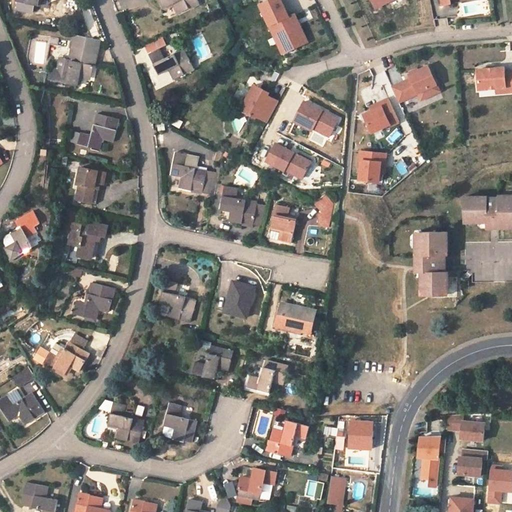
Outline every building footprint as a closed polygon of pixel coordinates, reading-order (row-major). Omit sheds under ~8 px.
[(161,0),(165,8),(175,3),(180,13),(201,3),(199,0),(161,0)] [(308,42),(296,11),(288,14),(282,0),(261,0),(258,1),(279,54),(308,42)] [(53,42),(62,45),(64,38),(55,36),(53,42)] [(62,57),(59,68),(57,80),(79,85),(82,73),(93,75),(97,57),(101,41),(79,36),(74,52),(72,60),(62,57)] [(161,49),(149,54),(160,75),(170,70),(174,79),(195,69),(186,49),(165,58),(161,49)] [(49,78),(57,80),(59,68),(52,66),(49,78)] [(412,79),(393,88),(400,103),(410,98),(407,91),(416,87),(422,101),(438,94),(434,87),(437,85),(429,67),(410,75),(412,79)] [(507,92),(511,91),(511,71),(507,72),(507,67),(479,69),(480,88),(507,87),(507,92)] [(280,101),(279,101),(268,96),(270,93),(261,89),(259,92),(252,88),(241,110),(256,118),(257,116),(268,122),(269,122),(280,101)] [(292,120),(329,138),(340,117),(303,98),(292,120)] [(392,127),(400,123),(389,100),(381,103),(383,107),(365,115),(373,133),(391,125),(392,127)] [(121,118),(98,112),(92,134),(82,131),(79,142),(101,148),(104,138),(115,141),(121,118)] [(273,143),(266,162),(303,177),(311,158),(273,143)] [(386,163),(387,154),(362,152),(361,161),(363,161),(361,181),(378,182),(379,173),(380,163),(386,163)] [(215,199),(220,177),(185,168),(187,158),(176,155),(171,177),(182,180),(180,191),(215,199)] [(403,158),(395,163),(402,175),(410,170),(403,158)] [(105,171),(80,166),(77,182),(79,183),(75,197),(90,201),(95,181),(100,182),(102,182),(105,171)] [(237,192),(225,189),(220,212),(232,215),(230,224),(251,230),(252,228),(259,230),(263,210),(256,208),(256,206),(236,201),(237,192)] [(326,195),(315,204),(326,219),(328,221),(332,220),(332,203),(326,195)] [(487,203),(464,204),(464,224),(470,224),(470,228),(487,227),(487,234),(511,232),(511,201),(498,202),(499,217),(488,218),(487,203)] [(498,202),(487,203),(488,218),(499,217),(498,202)] [(289,208),(278,205),(273,228),(283,230),(281,241),(293,244),(298,221),(287,218),(289,208)] [(6,241),(13,257),(33,246),(27,237),(38,231),(34,226),(41,222),(34,211),(16,220),(19,227),(12,232),(7,235),(6,237),(6,241)] [(107,228),(84,223),(82,227),(74,224),(70,244),(80,246),(79,255),(92,258),(97,236),(105,238),(107,228)] [(450,295),(449,277),(447,277),(433,277),(433,274),(434,274),(434,265),(432,265),(432,261),(434,261),(446,261),(449,261),(447,239),(440,238),(422,239),(422,244),(416,243),(416,263),(416,278),(422,278),(423,301),(429,301),(446,300),(445,295),(450,295)] [(447,277),(446,261),(434,261),(432,261),(432,265),(434,265),(434,274),(433,274),(433,277),(447,277)] [(0,272),(0,295),(10,289),(0,272)] [(176,282),(164,280),(158,302),(169,305),(167,315),(188,321),(194,298),(173,292),(176,282)] [(88,304),(78,302),(75,313),(97,319),(100,309),(110,311),(116,289),(93,282),(88,304)] [(254,288),(233,283),(225,313),(247,318),(254,288)] [(316,309),(283,301),(278,323),(311,331),(316,309)] [(80,370),(91,353),(71,341),(61,358),(51,351),(44,362),(65,374),(71,365),(80,370)] [(231,358),(209,352),(206,364),(195,361),(193,373),(215,378),(218,367),(229,370),(231,358)] [(288,365),(266,359),(262,377),(251,375),(248,386),(270,392),(273,381),(284,384),(288,365)] [(29,367),(12,377),(19,387),(35,378),(29,367)] [(9,394),(0,399),(0,401),(11,419),(22,413),(28,422),(47,411),(35,390),(15,402),(9,394)] [(103,408),(113,410),(115,402),(108,401),(103,408)] [(127,405),(115,402),(109,424),(120,427),(118,437),(139,443),(145,421),(124,415),(127,405)] [(182,405),(170,403),(165,425),(175,428),(173,439),(185,442),(186,439),(193,441),(198,421),(180,416),(182,405)] [(142,415),(144,406),(138,404),(136,414),(142,415)] [(447,430),(460,431),(459,438),(483,440),(486,420),(448,416),(447,430)] [(349,418),(348,448),(373,449),(373,419),(349,418)] [(285,430),(275,428),(269,449),(291,455),(297,435),(306,437),(310,425),(288,420),(285,430)] [(325,436),(337,436),(337,426),(325,426),(325,436)] [(439,488),(440,434),(417,434),(417,458),(420,458),(419,487),(439,488)] [(484,475),(484,449),(458,449),(458,475),(484,475)] [(242,476),(237,495),(259,499),(264,482),(274,484),(277,472),(256,467),(253,478),(242,476)] [(347,476),(333,474),(330,500),(344,501),(347,476)] [(222,484),(229,497),(237,493),(231,480),(222,484)] [(49,486),(27,481),(23,504),(44,509),(43,511),(56,511),(59,499),(48,497),(49,486)] [(321,497),(323,484),(318,483),(315,496),(321,497)] [(103,497),(81,493),(76,511),(111,511),(112,510),(102,508),(103,497)] [(229,511),(232,505),(227,494),(218,505),(217,511),(200,511),(203,501),(191,499),(187,511),(229,511)] [(473,511),(475,500),(452,498),(451,511),(473,511)] [(155,511),(157,504),(135,499),(131,511),(155,511)]
